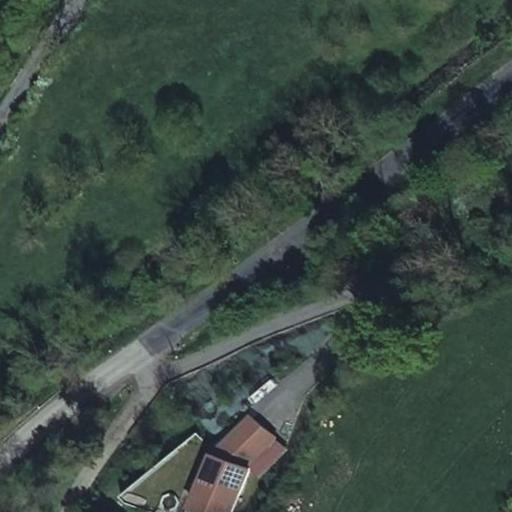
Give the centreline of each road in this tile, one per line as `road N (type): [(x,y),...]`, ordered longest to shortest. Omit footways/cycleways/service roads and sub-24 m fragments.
road 1 (secondary): [(0,474),(117,367),(511,77)]
road 2 (unclassified): [(72,0),(0,113)]
